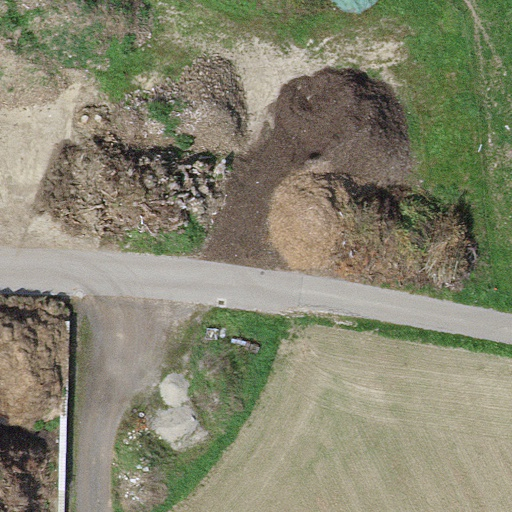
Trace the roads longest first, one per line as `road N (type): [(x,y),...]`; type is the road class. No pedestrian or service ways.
road 1 (track): [(511,332),(98,266),(0,265)]
road 2 (track): [(105,511),(98,266)]
